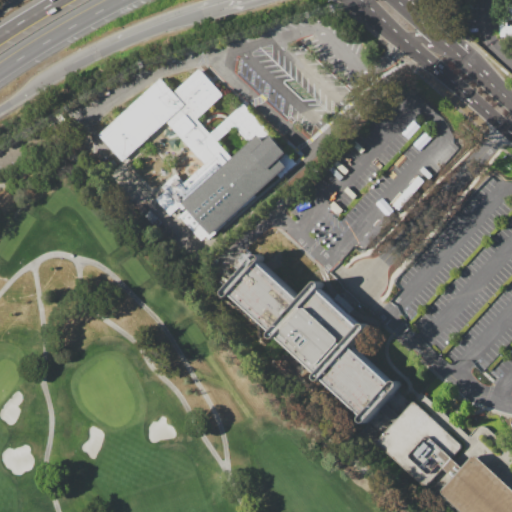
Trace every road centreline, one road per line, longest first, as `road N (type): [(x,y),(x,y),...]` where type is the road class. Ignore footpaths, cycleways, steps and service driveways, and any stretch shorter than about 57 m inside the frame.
road 1 (secondary): [(364,0),(511,133)]
road 2 (motorway): [(70,65),(215,7)]
road 3 (motorway): [(0,74),(126,0)]
